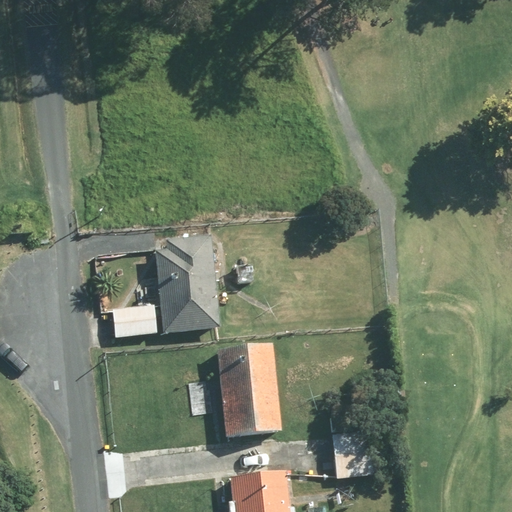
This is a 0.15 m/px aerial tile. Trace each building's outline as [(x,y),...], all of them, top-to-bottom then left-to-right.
[(153,253),(163,338),(220,331),(209,240),(165,245),(165,251),(153,253)] [(112,313),(115,341),(155,337),(152,309),(112,313)] [(279,432),(270,346),(214,352),(223,438),(279,432)] [(360,434),(331,436),(335,479),(365,477),(360,434)] [(287,511),(283,473),(227,480),(230,511),(287,511)]
